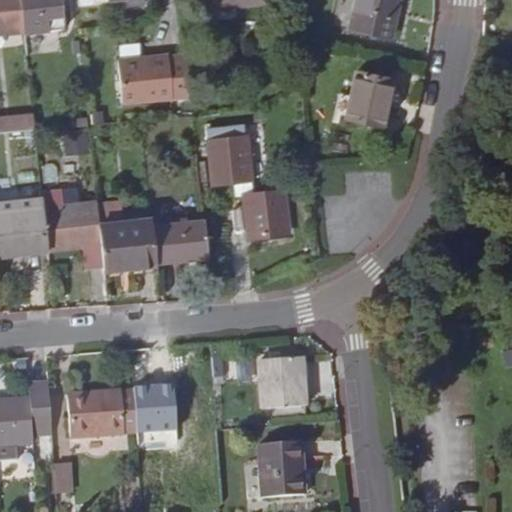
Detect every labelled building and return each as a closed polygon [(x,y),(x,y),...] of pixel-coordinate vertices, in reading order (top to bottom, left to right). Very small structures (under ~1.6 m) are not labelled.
[(0,0),(0,35),(26,33),(23,7),(22,0),(0,0)] [(22,0),(23,7),(26,34),(66,30),(62,0),(22,0)] [(334,0),(329,23),(391,36),(398,0),(334,0)] [(125,102),(193,96),(188,56),(145,62),(145,58),(120,61),(125,102)] [(360,71),(349,117),(383,125),(394,79),(360,71)] [(31,114),(0,117),(0,131),(32,129),(31,114)] [(209,140),(212,183),(250,179),(245,137),(243,137),(243,126),(228,128),(229,139),(209,140)] [(75,132),(76,151),(88,149),(88,131),(75,132)] [(45,209),(50,253),(83,249),(102,247),(100,229),(98,208),(97,204),(58,208),(58,192),(43,194),(45,209)] [(289,194),(245,199),(250,243),(294,238),(289,194)] [(98,208),(100,229),(120,226),(119,205),(98,208)] [(0,257),(50,253),(45,209),(0,213),(0,257)] [(441,215),(433,228),(443,234),(451,221),(441,215)] [(105,272),(156,268),(156,266),(152,227),(152,223),(120,226),(100,229),(102,247),(105,272)] [(156,266),(209,261),(205,223),(152,227),(156,266)] [(86,275),(105,272),(102,247),(83,249),(86,275)] [(30,384),(29,359),(0,360),(0,445),(34,443),(34,433),(30,384)] [(302,360),(262,362),(266,411),(306,409),(302,360)] [(53,432),(49,382),(30,384),(34,433),(53,432)] [(137,433),(134,389),(120,390),(124,434),(137,433)] [(124,434),(120,390),(97,392),(97,400),(67,402),(70,438),(124,434)] [(97,400),(97,392),(67,394),(67,402),(97,400)] [(193,392),(154,395),(157,422),(196,419),(193,392)] [(262,447),(265,498),(307,495),(303,443),(262,447)] [(56,466),(58,495),(74,493),(72,464),(56,466)]
